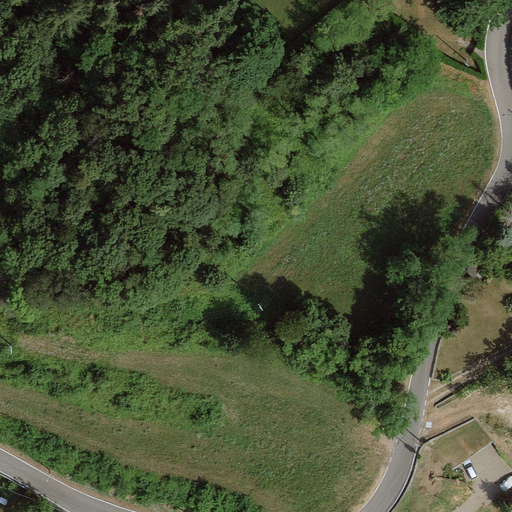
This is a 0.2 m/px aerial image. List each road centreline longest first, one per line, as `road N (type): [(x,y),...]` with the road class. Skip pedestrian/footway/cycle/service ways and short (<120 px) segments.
road 1 (unclassified): [(373,511),(403,474),(425,352),(456,255),(511,162)]
road 2 (unclassified): [(511,156),(500,118),(511,1)]
